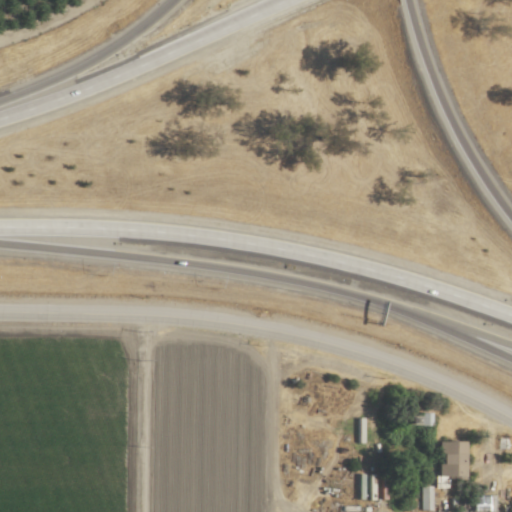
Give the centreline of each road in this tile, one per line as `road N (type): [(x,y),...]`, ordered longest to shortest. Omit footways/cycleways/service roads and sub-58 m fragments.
road 1 (residential): [(0,319),(186,327),(315,345),(400,368),(511,423)]
road 2 (motorway): [(0,228),(172,232),(309,253),(511,316)]
road 3 (motorway): [(0,244),(237,270),(425,321)]
road 4 (motorway): [(275,0),(0,116)]
road 5 (motorway): [(408,6),(447,119),(511,221)]
road 6 (motorway): [(165,0),(96,55),(0,97)]
